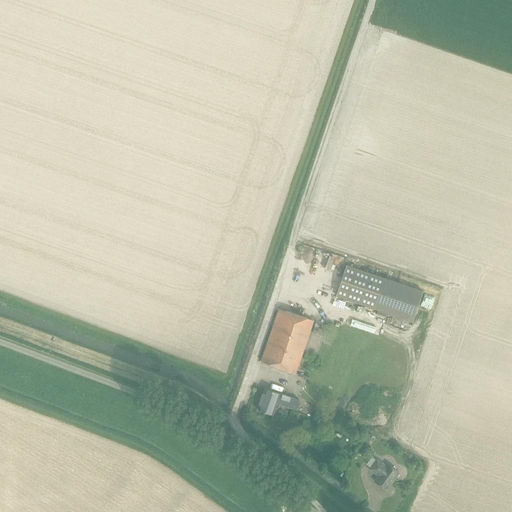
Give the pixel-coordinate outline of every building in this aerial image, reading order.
[(422,291),(346,266),(336,295),(412,321),(422,291)] [(279,309),(261,362),(295,374),(313,321),(279,309)] [(299,401),(265,389),(257,410),(273,415),(275,409),(277,410),(279,405),(296,410),(299,401)] [(368,443),(372,436),(365,432),(361,439),(368,443)] [(370,470),(376,474),(378,476),(375,481),(387,490),(399,473),(387,464),(385,466),(377,460),(370,470)]
